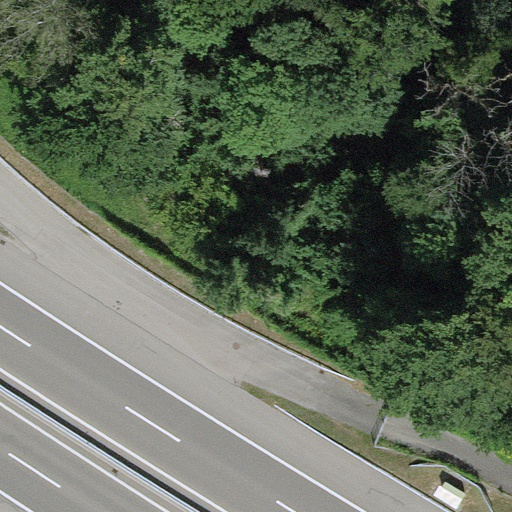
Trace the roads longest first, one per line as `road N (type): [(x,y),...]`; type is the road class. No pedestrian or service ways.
road 1 (track): [(0,187),(84,263),(256,361),(511,475)]
road 2 (motorway): [(294,511),(0,325)]
road 3 (motorway): [(0,446),(101,511)]
